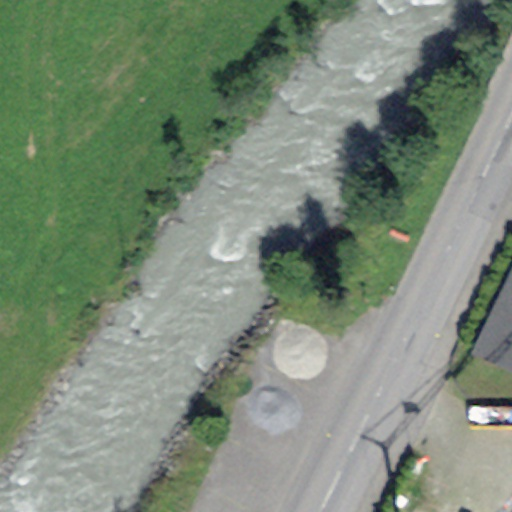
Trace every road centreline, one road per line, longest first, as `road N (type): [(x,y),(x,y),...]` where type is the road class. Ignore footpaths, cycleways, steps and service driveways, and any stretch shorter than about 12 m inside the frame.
road 1 (tertiary): [(308,511),(511,84)]
road 2 (track): [(0,292),(30,293),(242,366),(372,381)]
